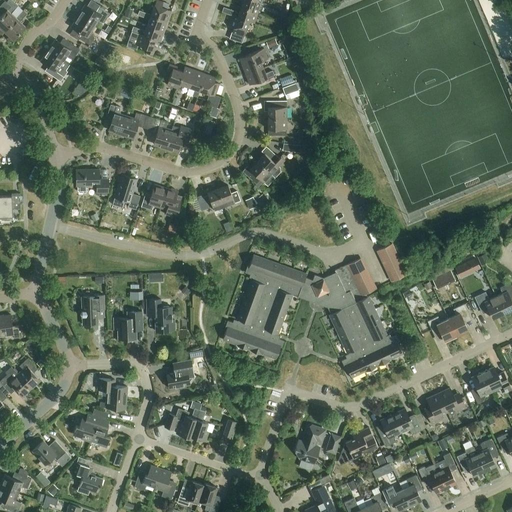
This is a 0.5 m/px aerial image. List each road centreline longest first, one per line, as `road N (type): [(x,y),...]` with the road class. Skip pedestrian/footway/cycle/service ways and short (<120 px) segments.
road 1 (residential): [(52,157),(97,148),(189,174),(228,155),(238,117),(219,61),(198,38),(207,0)]
road 2 (residential): [(258,479),(287,392),(355,407),(511,334)]
road 3 (residential): [(362,243),(328,256),(257,232),(175,256),(48,227)]
road 4 (residential): [(135,439),(147,401),(142,370),(68,366)]
road 5 (residential): [(258,479),(135,439)]
